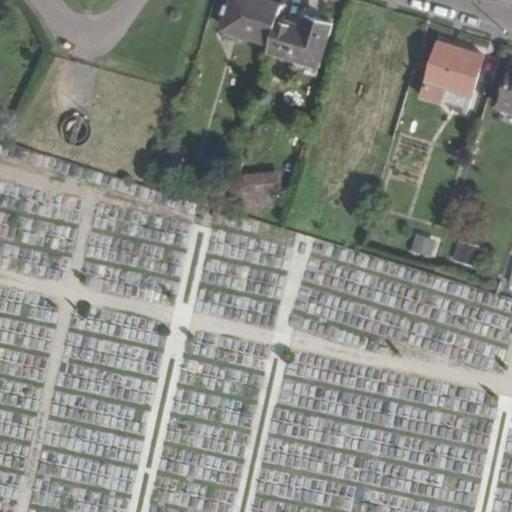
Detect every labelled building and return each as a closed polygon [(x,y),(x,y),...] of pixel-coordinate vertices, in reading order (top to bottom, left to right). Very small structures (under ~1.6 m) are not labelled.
[(273,0),(234,0),(226,30),(273,43),(281,17),(285,3),(273,0)] [(305,24),(281,17),(273,43),(270,53),(319,67),(334,22),(307,15),(305,24)] [(474,94),(486,55),(441,41),(426,95),(445,101),(449,87),(474,94)] [(511,77),(503,106),(511,108),(511,77)] [(90,140),(92,136),(93,131),(92,126),(90,121),(86,118),(82,116),(77,115),(72,116),(68,118),(64,122),(62,126),(61,131),(62,136),(64,140),(68,143),(72,146),(77,146),(82,146),(86,144),(90,140)] [(418,234),(414,251),(433,257),(438,240),(418,234)] [(475,266),(482,247),(463,240),(455,259),(475,266)]
